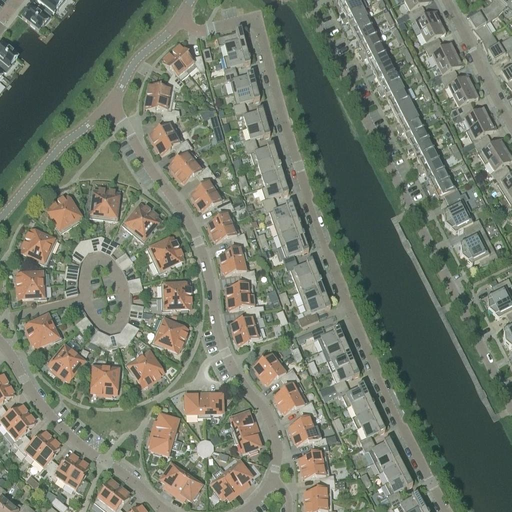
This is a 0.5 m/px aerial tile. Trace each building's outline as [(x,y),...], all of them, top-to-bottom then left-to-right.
[(36,0),(36,1),(37,2),(44,8),(52,15),(53,16),(57,10),(58,11),(66,1),(64,0),(36,0)] [(335,0),(341,11),(360,1),(358,0),(335,0)] [(428,0),(410,0),(404,4),(409,13),(406,15),(409,21),(422,15),(419,9),(431,4),(428,0)] [(511,13),(511,0),(488,0),(487,1),(491,4),(488,8),(497,19),(506,9),(511,13)] [(360,1),(341,11),(343,16),(339,18),(341,22),(362,12),(357,3),(360,2),(360,1)] [(481,43),(492,37),(485,26),(497,19),(488,8),(483,11),(480,7),(475,10),(478,16),(468,22),(474,33),(473,33),(472,33),(481,43)] [(27,12),(21,19),(22,20),(38,34),(43,28),(43,29),(51,19),(49,18),(52,15),(44,8),(41,11),(38,9),(32,15),(28,12),(28,13),(27,12)] [(350,29),(369,20),(369,19),(366,20),(362,12),(341,22),(343,26),(347,24),(350,29)] [(422,15),(409,21),(412,27),(415,26),(420,36),(442,25),(436,14),(424,20),(422,15)] [(369,20),(350,29),(354,38),(373,29),(369,20)] [(442,25),(420,36),(425,46),(422,47),(425,53),(438,47),(435,42),(445,37),(443,32),(444,31),(442,25)] [(359,47),(378,38),(373,29),(354,38),(359,47)] [(223,59),(223,60),(246,54),(246,53),(247,53),(246,49),(245,49),(241,32),(235,34),(235,35),(237,43),(224,47),(227,58),(223,59)] [(218,49),(224,47),(237,43),(235,35),(216,40),(218,49)] [(492,37),(481,43),(486,55),(487,55),(486,54),(487,54),(494,64),(507,56),(510,62),(511,60),(511,40),(511,39),(498,47),(492,37)] [(362,52),(358,54),(360,58),(383,47),(378,38),(359,47),(362,52)] [(0,76),(0,77),(3,73),(5,75),(13,66),(12,65),(17,60),(0,46),(0,76)] [(383,47),(360,58),(362,62),(366,61),(368,66),(385,57),(380,49),(383,47)] [(438,47),(425,53),(428,59),(431,58),(436,68),(458,57),(455,51),(453,52),(451,47),(441,52),(438,47)] [(171,57),(188,77),(196,70),(199,74),(204,73),(201,59),(189,62),(186,58),(187,57),(181,49),(177,53),(176,52),(172,55),(172,56),(171,57)] [(208,51),(202,52),(205,64),(211,62),(208,51)] [(224,78),(236,75),(234,69),(243,67),(244,69),(250,67),(246,54),(223,60),(226,71),(223,72),(224,78)] [(168,84),(181,91),(183,87),(180,83),(188,77),(171,57),(170,58),(169,58),(165,61),(166,62),(162,66),(169,73),(170,72),(173,76),(168,84)] [(385,57),(368,66),(373,75),(389,66),(385,57)] [(458,57),(436,68),(441,78),(439,79),(442,85),(454,79),(452,74),(463,68),(458,57)] [(511,60),(510,62),(511,64),(511,68),(500,75),(507,86),(506,86),(505,86),(511,94),(511,60)] [(389,66),(373,75),(377,84),(394,75),(389,66)] [(238,81),(236,75),(224,78),(226,85),(229,84),(232,96),(255,89),(256,89),(255,85),(254,85),(252,76),(246,78),(246,79),(238,81)] [(380,89),(376,91),(378,95),(399,84),(394,75),(377,84),(380,89)] [(454,79),(442,85),(445,91),(447,90),(453,100),(474,89),(469,78),(457,84),(454,79)] [(181,91),(168,84),(164,92),(159,91),(159,89),(150,87),(149,92),(147,92),(146,98),(147,98),(147,100),(172,104),(174,94),(179,95),(181,91)] [(399,84),(378,95),(380,99),(384,97),(387,102),(406,92),(405,92),(403,93),(399,84)] [(255,89),(232,96),(235,107),(232,108),(234,115),(246,111),(244,105),(253,103),(253,105),(259,103),(255,89)] [(474,89),(453,100),(458,110),(455,111),(458,117),(470,111),(468,106),(478,101),(475,96),(477,95),(474,89)] [(406,92),(387,102),(391,111),(410,102),(406,92)] [(176,120),(179,119),(178,114),(171,112),(172,104),(147,100),(146,101),(145,107),(146,107),(145,112),(155,114),(155,112),(160,113),(162,122),(176,120)] [(410,102),(391,111),(396,120),(415,111),(410,102)] [(247,117),(246,111),(234,115),(236,121),(243,119),(246,131),(265,125),(266,125),(265,120),(264,121),(262,112),(256,113),(256,115),(247,117)] [(399,127),(395,128),(397,133),(420,121),(420,120),(417,122),(413,113),(415,111),(396,120),(399,127)] [(470,111),(458,117),(461,124),(464,122),(469,132),(465,134),(490,121),(487,115),(486,116),(483,111),(473,116),(470,111)] [(176,120),(162,122),(163,131),(159,134),(158,132),(149,137),(152,141),(150,142),(153,147),(154,147),(154,148),(177,135),(172,126),(176,124),(176,120)] [(420,121),(397,133),(399,137),(403,135),(406,141),(425,131),(420,121)] [(490,121),(465,134),(471,145),(471,144),(475,150),(487,143),(484,138),(496,132),(490,121)] [(243,144),(245,151),(256,147),(254,141),(263,139),(264,140),(269,139),(265,125),(246,131),(250,142),(243,144)] [(409,147),(405,149),(408,153),(430,141),(425,131),(406,141),(409,147)] [(182,145),(177,135),(154,148),(155,149),(155,150),(158,155),(159,154),(161,158),(170,154),(169,152),(173,150),(177,155),(189,147),(186,143),(182,145)] [(430,141),(408,153),(410,157),(413,155),(416,161),(436,151),(430,141)] [(484,167),(508,152),(501,142),(490,149),(487,143),(475,150),(478,156),(477,157),(484,167)] [(192,152),(189,147),(177,155),(181,161),(177,164),(176,163),(168,169),(172,173),(171,174),(174,178),(175,178),(176,179),(196,162),(189,154),(192,152)] [(250,156),(253,168),(276,161),(272,147),(266,149),(267,151),(258,153),(256,147),(245,151),(246,157),(250,156)] [(420,167),(416,169),(418,173),(441,162),(436,151),(416,161),(420,167)] [(508,152),(484,167),(487,165),(493,174),(491,176),(494,181),(506,174),(503,169),(511,163),(511,162),(509,158),(511,157),(508,152)] [(276,161),(253,168),(257,167),(261,178),(280,172),(276,161)] [(199,183),(211,174),(207,169),(203,171),(196,162),(176,179),(177,180),(176,180),(180,185),(181,184),(183,186),(192,179),(193,180),(196,178),(199,183)] [(441,162),(418,173),(420,177),(424,175),(427,181),(446,172),(441,162)] [(261,191),(283,183),(284,183),(283,179),(282,179),(280,172),(261,178),(264,189),(260,190),(261,191)] [(430,188),(426,189),(428,194),(451,182),(446,172),(427,181),(430,188)] [(195,206),(218,193),(217,192),(214,194),(208,184),(215,180),(211,174),(199,183),(203,187),(200,189),(201,191),(191,197),(192,199),(191,200),(194,205),(195,205),(195,206)] [(506,174),(494,181),(497,186),(497,187),(503,197),(511,191),(511,177),(509,179),(506,174)] [(451,182),(428,194),(430,198),(434,196),(437,202),(437,203),(438,202),(444,199),(448,197),(456,193),(451,182)] [(283,183),(261,191),(264,202),(261,203),(263,210),(275,206),(273,200),(282,197),(282,199),(288,197),(283,183)] [(511,191),(503,197),(509,207),(510,207),(511,209),(511,191)] [(103,223),(106,194),(105,194),(99,193),(98,194),(94,194),(91,212),(90,212),(89,221),(103,223)] [(218,193),(195,206),(196,208),(199,213),(200,212),(202,215),(212,209),(213,210),(216,208),(218,214),(231,207),(228,201),(224,203),(218,193)] [(450,210),(443,214),(444,227),(467,216),(470,214),(465,204),(467,202),(464,196),(459,198),(456,193),(448,197),(444,199),(450,210)] [(108,194),(106,194),(103,223),(117,224),(118,215),(116,215),(118,197),(114,196),(114,195),(108,194)] [(57,205),(56,206),(71,230),(83,222),(78,214),(77,215),(67,200),(63,202),(62,201),(57,204),(57,205)] [(275,206),(263,210),(265,216),(269,215),(273,227),(295,218),(291,205),(285,207),(285,209),(277,212),(275,206)] [(71,230),(56,206),(54,206),(49,209),(50,211),(46,213),(56,229),(54,230),(59,237),(71,230)] [(211,236),(235,226),(230,215),(234,213),(231,207),(218,214),(221,219),(218,220),(218,222),(208,226),(209,229),(207,230),(210,235),(211,236)] [(132,237),(151,215),(149,214),(150,214),(145,210),(144,211),(141,208),(129,222),(127,221),(121,228),(132,237)] [(151,215),(132,237),(143,246),(149,239),(148,238),(160,224),(156,221),(157,220),(152,216),(151,215)] [(467,216),(444,227),(454,236),(465,230),(468,235),(481,229),(478,223),(472,226),(467,216)] [(277,238),(299,230),(295,218),(273,227),(277,238)] [(235,226),(211,236),(211,238),(213,243),(214,243),(216,246),(226,241),(227,243),(230,241),(232,247),(246,242),(243,236),(239,237),(235,226)] [(470,240),(459,246),(460,259),(489,245),(481,229),(468,235),(470,240)] [(299,230),(277,238),(281,249),(303,241),(299,230)] [(25,243),(25,244),(51,256),(57,243),(48,239),(48,241),(31,233),(29,238),(28,237),(25,243)] [(99,253),(101,239),(90,242),(93,254),(98,253),(99,253)] [(101,239),(99,253),(100,253),(105,255),(110,244),(101,239)] [(152,264),(178,252),(177,251),(178,251),(175,245),(174,246),(172,241),(155,249),(154,248),(146,252),(152,264)] [(303,241),(281,249),(285,261),(282,262),(284,268),(295,264),(293,258),(302,255),(302,256),(308,254),(303,241)] [(80,244),(87,256),(88,255),(93,254),(90,242),(80,244)] [(246,242),(232,247),(234,252),(230,253),(231,255),(220,258),(220,261),(219,261),(220,267),(221,267),(221,268),(247,262),(244,250),(248,249),(246,242)] [(51,256),(25,244),(24,246),(21,251),(23,252),(21,256),(38,264),(37,265),(45,269),(51,256)] [(74,252),(84,260),(87,256),(80,244),(74,252)] [(110,244),(105,255),(110,258),(117,248),(110,244)] [(489,245),(460,259),(471,268),(481,262),(484,268),(497,261),(489,245)] [(84,260),(74,252),(69,259),(80,265),(84,260)] [(178,252),(152,264),(158,277),(167,273),(166,272),(182,264),(180,259),(182,259),(179,253),(178,252)] [(115,263),(118,268),(128,261),(125,256),(115,263)] [(132,265),(128,261),(118,268),(122,273),(132,265)] [(247,262),(221,268),(222,270),(221,270),(223,276),(224,275),(225,278),(236,275),(236,277),(240,276),(241,282),(255,280),(254,273),(246,275),(243,263),(247,262)] [(297,270),(295,264),(284,268),(286,274),(289,273),(294,285),(316,276),(317,275),(315,271),(314,272),(311,263),(305,265),(306,266),(297,270)] [(65,275),(77,277),(78,271),(66,269),(65,275)] [(17,290),(45,288),(45,274),(35,275),(36,277),(17,278),(17,282),(16,282),(16,288),(17,288),(17,290)] [(316,276),(294,285),(298,296),(320,287),(316,276)] [(227,301),(253,299),(252,287),(256,287),(255,280),(241,282),(242,288),(238,288),(238,290),(227,291),(227,294),(226,294),(226,300),(227,300),(227,301)] [(128,290),(140,287),(139,281),(127,284),(128,290)] [(487,313),(511,300),(511,299),(510,301),(505,291),(510,288),(507,282),(495,288),(497,294),(486,299),(487,313)] [(161,301),(190,300),(190,298),(190,292),(188,292),(188,287),(170,288),(170,286),(161,286),(161,301)] [(140,287),(128,290),(130,295),(142,292),(140,287)] [(320,287),(298,296),(302,307),(325,298),(324,294),(323,294),(320,287)] [(46,303),(45,288),(17,290),(17,292),(16,292),(17,298),(18,298),(18,302),(37,301),(37,303),(46,303)] [(64,294),(65,300),(77,297),(76,291),(64,294)] [(325,298),(302,307),(305,314),(302,315),(307,328),(318,323),(315,315),(324,312),(324,313),(330,311),(325,298)] [(245,317),(259,314),(263,314),(262,309),(254,309),(253,299),(227,301),(227,303),(226,303),(227,309),(228,309),(229,314),(238,313),(238,311),(243,311),(245,317)] [(190,300),(161,301),(162,315),(171,314),(171,313),(189,312),(189,307),(190,307),(190,301),(190,300)] [(511,300),(487,313),(498,321),(508,316),(511,321),(511,320),(511,300)] [(79,307),(67,310),(69,316),(81,313),(79,307)] [(233,337),(234,338),(259,331),(256,321),(260,320),(259,314),(245,317),(246,324),(241,325),(240,323),(231,326),(233,331),(231,331),(233,337)] [(276,316),(281,328),(287,326),(282,314),(276,316)] [(29,341),(55,329),(49,316),(41,320),(42,322),(25,329),(27,334),(26,334),(28,340),(29,340),(29,341)] [(79,332),(89,324),(85,319),(75,327),(79,332)] [(504,345),(511,340),(511,320),(511,321),(511,322),(511,326),(503,331),(504,345)] [(156,334),(183,345),(183,343),(184,343),(186,338),(185,337),(186,333),(169,326),(170,324),(161,321),(156,334)] [(89,324),(79,332),(83,337),(92,329),(89,324)] [(127,326),(123,331),(133,338),(138,332),(127,326)] [(55,329),(29,341),(30,342),(29,343),(32,348),(33,348),(35,352),(52,344),(53,346),(61,342),(55,329)] [(321,330),(310,335),(314,343),(316,342),(321,353),(343,344),(343,343),(344,343),(342,339),(342,340),(338,331),(332,333),(333,335),(325,338),(321,330)] [(120,336),(127,347),(133,338),(123,331),(120,336)] [(262,341),(259,331),(234,338),(234,340),(235,346),(237,345),(238,350),(247,347),(247,345),(262,341)] [(90,344),(97,348),(103,336),(97,334),(90,344)] [(183,345),(156,334),(151,347),(159,350),(160,349),(177,356),(179,352),(180,352),(182,346),(183,345)] [(103,336),(97,348),(107,352),(108,339),(103,336)] [(114,338),(117,350),(127,347),(120,336),(114,338)] [(108,339),(107,352),(117,350),(114,338),(109,339),(108,339)] [(343,344),(321,353),(321,354),(326,364),(330,363),(348,355),(343,344)] [(58,378),(76,355),(65,346),(59,353),(60,355),(49,369),(52,372),(51,373),(56,377),(57,377),(58,378)] [(297,351),(291,353),(296,365),(302,363),(297,351)] [(137,361),(153,384),(154,383),(154,384),(160,380),(159,379),(163,376),(152,361),(153,360),(148,353),(137,361)] [(87,364),(76,355),(58,378),(59,379),(63,383),(64,382),(68,385),(80,370),(81,371),(87,364)] [(330,363),(326,364),(330,375),(335,374),(353,366),(353,365),(354,365),(352,361),(351,361),(348,355),(330,363)] [(260,380),(281,364),(274,356),(262,365),(261,364),(253,370),(256,374),(255,375),(259,379),(260,380)] [(153,384),(137,361),(125,369),(130,376),(132,375),(142,391),(146,388),(147,389),(152,385),(153,384)] [(307,366),(309,372),(315,369),(313,363),(307,366)] [(280,380),(283,385),(295,377),(291,372),(285,376),(278,367),(281,365),(281,364),(260,380),(261,381),(261,382),(264,386),(265,386),(267,388),(276,381),(277,382),(280,380)] [(330,375),(330,376),(335,387),(333,388),(336,394),(346,389),(344,383),(352,380),(353,381),(358,379),(353,366),(335,374),(330,375)] [(103,397),(105,369),(91,368),(91,377),(92,377),(91,395),(95,396),(95,397),(101,398),(102,397),(103,397)] [(120,370),(105,369),(103,397),(105,398),(111,399),(111,397),(115,398),(117,379),(119,379),(120,370)] [(318,374),(315,369),(309,372),(312,377),(318,374)] [(278,407),(278,408),(301,396),(295,385),(299,383),(295,377),(283,385),(286,390),(283,392),(284,393),(274,399),(276,401),(274,402),(277,407),(278,407)] [(346,389),(336,394),(338,400),(341,399),(346,410),(368,399),(369,399),(367,395),(366,395),(362,387),(357,389),(357,391),(349,395),(346,389)] [(0,415),(4,413),(1,408),(3,407),(2,406),(13,399),(11,396),(12,396),(9,390),(8,389),(0,393),(0,415)] [(197,421),(204,421),(203,396),(189,396),(189,397),(190,397),(191,400),(185,401),(185,404),(183,404),(183,412),(185,412),(185,418),(197,418),(197,421)] [(216,396),(203,396),(204,421),(210,421),(210,418),(222,417),(222,411),(223,411),(223,402),(221,403),(221,399),(215,400),(215,396),(216,396)] [(298,412),(301,417),(314,411),(311,405),(307,407),(301,396),(278,408),(279,410),(281,415),(283,415),(284,417),(294,412),(295,413),(298,412)] [(368,399),(346,410),(347,410),(350,408),(355,419),(351,420),(351,421),(373,410),(368,399)] [(7,435),(28,418),(27,416),(23,411),(22,412),(20,409),(10,418),(9,416),(7,418),(4,413),(0,415),(0,428),(1,428),(7,435)] [(373,410),(351,421),(357,431),(378,421),(373,410)] [(291,438),(292,439),(316,430),(313,431),(309,420),(316,417),(314,411),(301,417),(303,422),(300,423),(300,425),(289,429),(290,432),(289,432),(291,438)] [(231,435),(233,441),(257,433),(252,420),(251,420),(252,421),(249,422),(247,417),(244,418),(243,416),(235,419),(236,420),(230,423),(234,434),(231,435)] [(29,419),(28,418),(7,435),(15,445),(12,447),(17,452),(27,442),(23,438),(25,436),(24,435),(34,427),(32,424),(33,423),(29,418),(29,419)] [(155,423),(151,436),(175,443),(177,437),(174,436),(178,424),(171,422),(172,421),(164,418),(163,420),(160,419),(159,425),(155,424),(156,423),(155,423)] [(332,423),(335,428),(341,426),(338,420),(332,423)] [(378,421),(357,431),(357,432),(360,430),(365,441),(359,444),(362,450),(373,445),(370,439),(378,435),(379,436),(384,434),(378,421)] [(341,426),(335,428),(337,434),(343,431),(341,426)] [(311,445),(313,451),(326,447),(325,440),(321,442),(316,430),(292,439),(293,441),(292,441),(294,446),(295,446),(296,449),(307,445),(308,447),(311,445)] [(261,445),(257,433),(233,441),(235,447),(238,446),(242,457),(248,455),(249,457),(257,454),(256,452),(259,451),(257,446),(260,444),(261,446),(261,445)] [(27,442),(17,452),(24,459),(27,457),(33,463),(52,443),(51,442),(51,441),(46,437),(45,438),(43,436),(34,446),(33,444),(31,446),(27,442)] [(173,449),(175,443),(151,436),(148,449),(148,448),(152,449),(150,454),(153,455),(152,457),(160,459),(161,458),(167,460),(170,448),(173,449)] [(373,445),(362,450),(365,456),(371,453),(377,463),(373,465),(395,454),(388,442),(383,445),(384,446),(375,450),(373,445)] [(52,443),(33,463),(43,472),(41,474),(37,478),(43,483),(46,478),(55,467),(51,463),(52,462),(51,460),(59,451),(57,449),(58,448),(53,443),(53,444),(52,443)] [(301,470),(301,472),(326,467),(324,455),(328,454),(326,447),(313,451),(314,456),(311,457),(311,459),(300,461),(300,464),(299,464),(300,470),(301,470)] [(395,454),(373,465),(379,476),(400,465),(395,454)] [(60,470),(55,467),(46,478),(55,485),(57,482),(64,487),(79,464),(78,463),(73,459),(72,460),(69,459),(62,469),(61,469),(60,470)] [(79,464),(64,487),(82,499),(88,486),(81,482),(88,471),(85,469),(86,468),(81,465),(80,465),(79,464)] [(400,465),(379,476),(382,475),(388,485),(384,486),(384,487),(405,476),(406,475),(404,471),(403,472),(400,465)] [(228,471),(223,475),(238,495),(249,487),(249,486),(248,487),(246,484),(250,481),(248,478),(250,477),(245,471),(243,472),(239,467),(230,474),(228,471)] [(319,481),(320,486),(334,485),(333,478),(329,479),(326,467),(301,472),(301,473),(302,479),(303,479),(304,482),(315,480),(316,481),(319,481)] [(162,489),(173,497),(187,476),(182,473),(180,475),(170,469),(167,474),(165,473),(161,480),(162,481),(160,483),(165,487),(163,489),(162,489)] [(228,503),(238,495),(223,475),(220,471),(211,478),(216,484),(210,489),(214,494),(213,495),(218,502),(219,501),(221,503),(226,499),(228,502),(227,503),(228,503)] [(193,480),(187,476),(173,497),(184,505),(185,504),(184,503),(186,501),(191,504),(192,501),(194,502),(198,496),(197,495),(201,489),(191,483),(193,480)] [(359,479),(362,484),(368,481),(365,476),(359,479)] [(405,476),(384,487),(390,498),(387,499),(390,505),(400,499),(398,494),(406,490),(406,491),(412,488),(405,476)] [(371,487),(368,481),(362,484),(365,490),(371,487)] [(94,506),(101,511),(103,511),(119,491),(118,490),(113,486),(112,487),(108,484),(102,493),(103,494),(94,506)] [(305,503),(305,505),(331,504),(330,492),(334,492),(334,485),(320,486),(320,492),(317,492),(317,494),(305,494),(305,498),(304,498),(304,503),(305,503)] [(0,511),(4,511),(12,503),(4,497),(6,494),(1,490),(0,490),(0,511)] [(120,492),(119,491),(103,511),(118,511),(121,508),(122,509),(129,500),(125,497),(126,496),(121,492),(120,492)] [(400,499),(390,505),(393,511),(396,509),(397,511),(416,511),(423,509),(416,496),(411,499),(412,501),(403,505),(400,499)] [(51,506),(58,511),(65,511),(66,511),(55,501),(51,506)] [(26,511),(29,509),(24,505),(21,509),(12,504),(12,503),(4,511),(26,511)]
